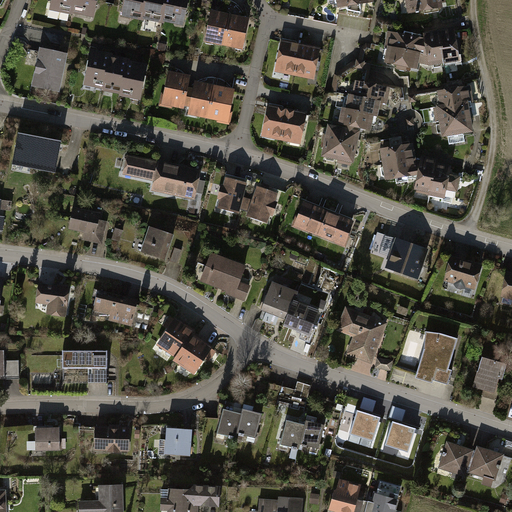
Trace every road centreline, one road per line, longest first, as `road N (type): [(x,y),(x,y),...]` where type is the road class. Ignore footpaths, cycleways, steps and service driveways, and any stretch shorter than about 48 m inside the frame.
road 1 (residential): [(511,249),(237,157)]
road 2 (residential): [(253,346),(149,281),(0,255)]
road 3 (residential): [(253,346),(210,387),(165,406),(0,408)]
road 4 (residential): [(511,433),(253,346)]
road 5 (residential): [(237,157),(0,104)]
road 6 (track): [(468,238),(493,126),(473,0)]
road 7 (residential): [(269,17),(237,157)]
